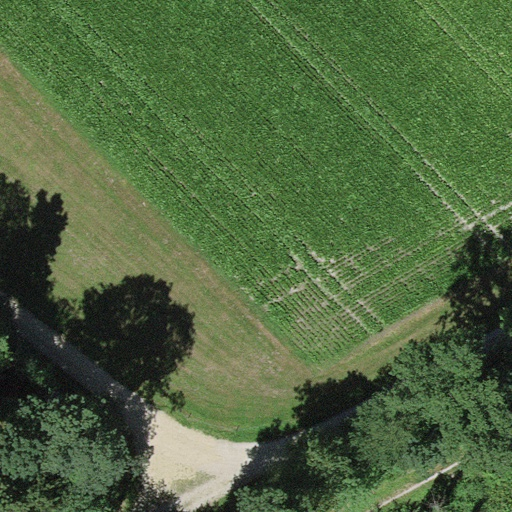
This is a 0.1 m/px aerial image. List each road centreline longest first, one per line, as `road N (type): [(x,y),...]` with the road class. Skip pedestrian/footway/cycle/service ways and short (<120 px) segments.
road 1 (track): [(189,511),(232,480),(511,337)]
road 2 (track): [(232,480),(76,380),(0,315)]
